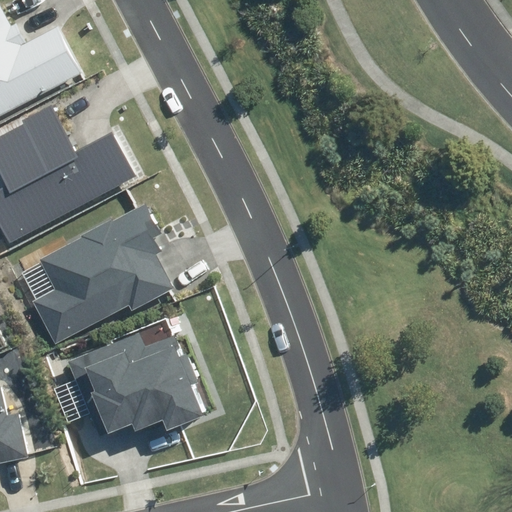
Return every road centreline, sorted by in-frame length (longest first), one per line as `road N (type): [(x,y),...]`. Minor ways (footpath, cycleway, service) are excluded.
road 1 (residential): [(149,0),(290,312),(331,481)]
road 2 (residential): [(181,511),(331,481)]
